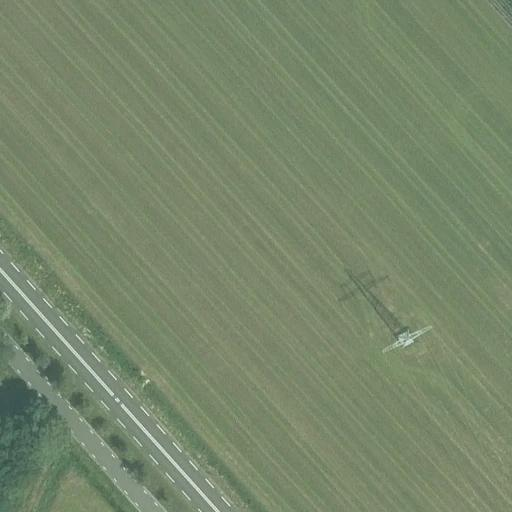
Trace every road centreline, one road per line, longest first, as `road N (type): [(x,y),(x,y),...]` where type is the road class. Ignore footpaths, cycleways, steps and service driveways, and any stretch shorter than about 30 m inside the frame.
road 1 (primary): [(217,511),(0,269)]
road 2 (unclassified): [(152,511),(0,343)]
